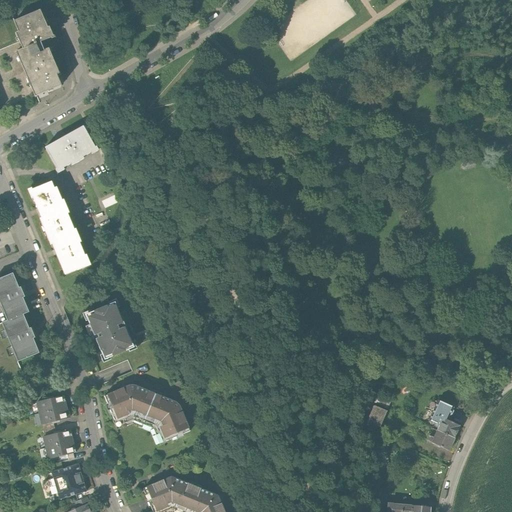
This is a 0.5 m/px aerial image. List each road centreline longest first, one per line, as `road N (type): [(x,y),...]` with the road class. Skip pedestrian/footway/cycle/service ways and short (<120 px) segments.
road 1 (residential): [(0,178),(84,385),(116,511)]
road 2 (tertiary): [(89,95),(205,31),(240,0)]
road 3 (unclassified): [(511,380),(497,388),(476,422),(443,511)]
